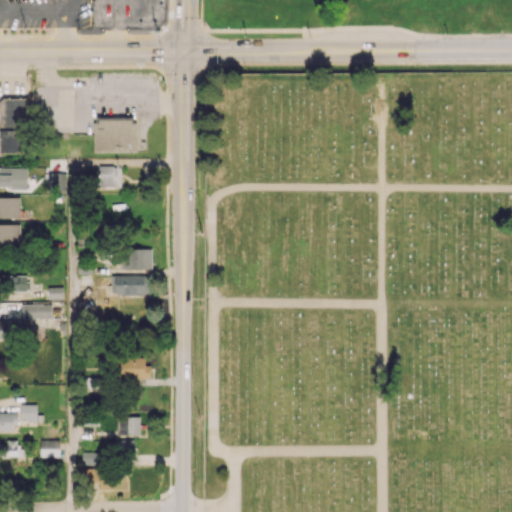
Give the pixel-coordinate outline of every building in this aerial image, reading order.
[(26,98),(0,98),(0,124),(26,125),(26,98)] [(135,152),(135,117),(94,117),(93,151),(135,152)] [(0,152),(25,152),(25,130),(0,130),(0,152)] [(121,186),(120,165),(98,166),(99,187),(121,186)] [(0,167),(0,186),(26,187),(27,168),(0,167)] [(47,190),(64,190),(64,172),(47,173),(47,190)] [(0,196),(0,217),(20,218),(20,197),(0,196)] [(0,222),(0,243),(19,244),(20,224),(0,222)] [(152,249),(121,248),(121,268),(151,269),(152,249)] [(78,295),(93,294),(93,264),(78,265),(78,295)] [(28,275),(1,275),(0,290),(28,290),(28,275)] [(147,295),(148,275),(111,275),(111,294),(147,295)] [(62,287),(47,287),(47,299),(62,298),(62,287)] [(51,318),(51,304),(21,304),(21,318),(51,318)] [(117,378),(150,377),(150,358),(117,359),(117,378)] [(0,398),(1,411),(14,410),(14,398),(0,398)] [(38,404),(20,404),(21,420),(38,419),(38,404)] [(0,430),(17,430),(16,411),(0,412),(0,430)] [(116,417),(117,435),(140,434),(140,416),(116,417)] [(0,457),(23,458),(23,447),(17,446),(17,439),(7,439),(7,443),(0,443),(0,457)] [(60,439),(40,439),(40,456),(59,456),(60,439)] [(135,440),(117,439),(117,456),(135,456),(135,440)] [(81,464),(100,464),(100,452),(82,451),(81,464)] [(99,489),(115,489),(114,468),(82,469),(83,481),(99,480),(99,489)]
